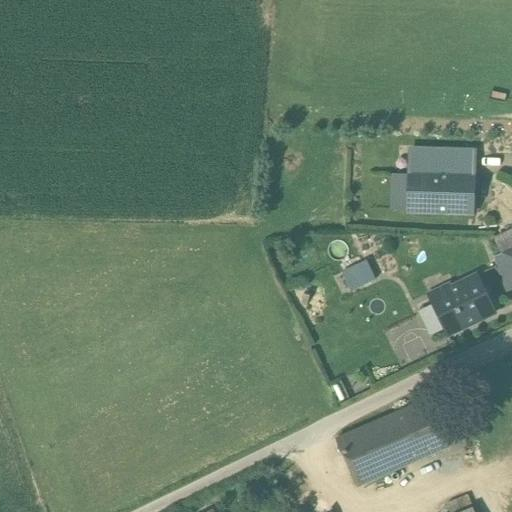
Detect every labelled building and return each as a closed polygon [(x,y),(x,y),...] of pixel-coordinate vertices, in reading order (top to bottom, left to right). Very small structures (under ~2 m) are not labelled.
[(473,153),(412,151),(411,175),(473,177),(473,153)] [(473,177),(411,175),(409,210),(471,212),(473,177)] [(511,230),(495,238),(502,255),(511,250),(511,230)] [(511,250),(502,255),(493,258),(506,292),(511,290),(511,250)] [(367,262),(342,273),(350,291),(375,280),(367,262)] [(478,274),(430,297),(448,334),(495,311),(478,274)] [(428,398),(389,415),(410,463),(448,446),(428,398)] [(389,415),(336,438),(357,485),(410,463),(389,415)] [(467,494),(447,502),(451,511),(455,511),(471,505),(467,494)]
